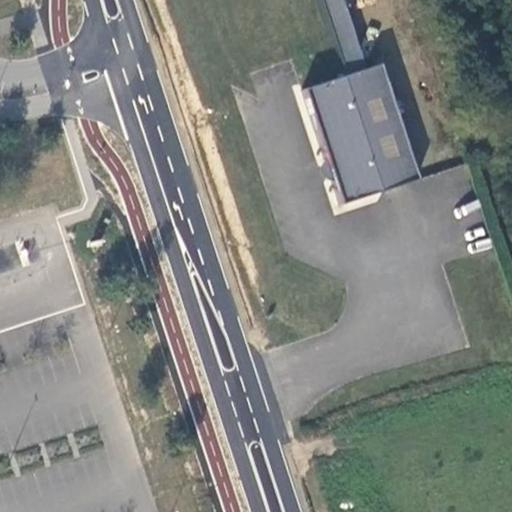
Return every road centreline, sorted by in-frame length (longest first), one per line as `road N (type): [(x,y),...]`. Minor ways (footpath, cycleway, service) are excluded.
road 1 (secondary): [(126,87),(260,511)]
road 2 (secondary): [(294,511),(162,105)]
road 3 (unclassified): [(0,110),(61,106),(126,87)]
